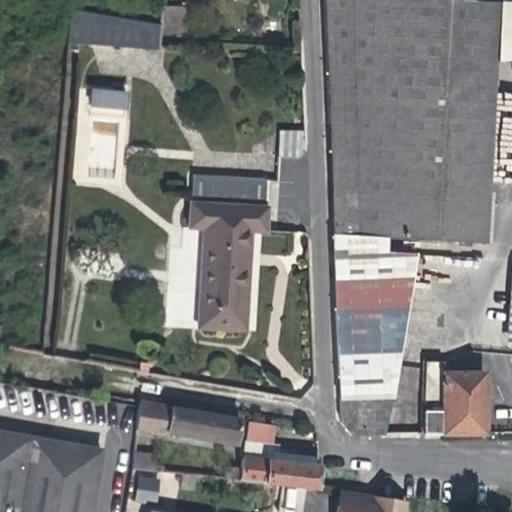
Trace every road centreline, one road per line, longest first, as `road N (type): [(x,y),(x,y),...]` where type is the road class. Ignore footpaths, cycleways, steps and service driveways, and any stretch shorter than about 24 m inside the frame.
road 1 (residential): [(306,0),(322,384),(313,417)]
road 2 (residential): [(313,417),(351,452),(511,469)]
road 3 (residential): [(135,382),(313,417)]
